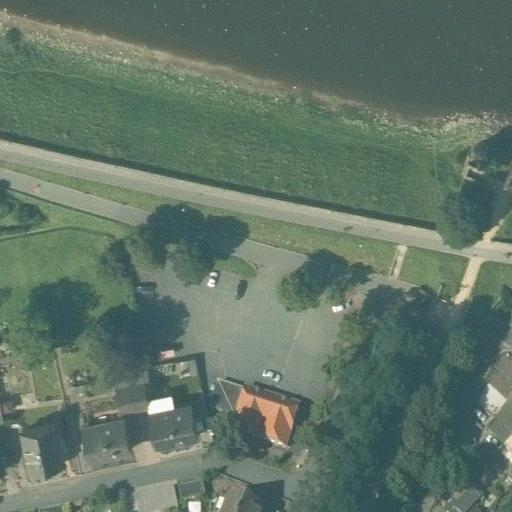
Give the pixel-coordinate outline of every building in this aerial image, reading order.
[(147,367),(127,371),(130,381),(135,408),(149,405),(144,379),(149,378),(147,367)] [(130,381),(115,384),(121,411),(135,408),(130,381)] [(246,392),(219,384),(210,411),(237,419),(246,392)] [(299,408),(246,390),(246,392),(237,419),(233,432),(286,449),(299,408)] [(191,402),(149,411),(156,443),(198,435),(191,402)] [(511,404),(496,421),(511,436),(511,404)] [(124,416),(82,425),(89,457),(131,448),(124,416)] [(504,448),(511,439),(511,436),(496,421),(487,431),(504,448)] [(56,422),(23,429),(31,469),(64,462),(56,422)] [(202,485),(178,490),(181,504),(206,499),(202,485)] [(173,489),(135,497),(138,511),(172,511),(178,511),(173,489)] [(465,491),(445,509),(447,511),(465,511),(476,502),(465,491)] [(264,511),(231,499),(225,511),(264,511)]
